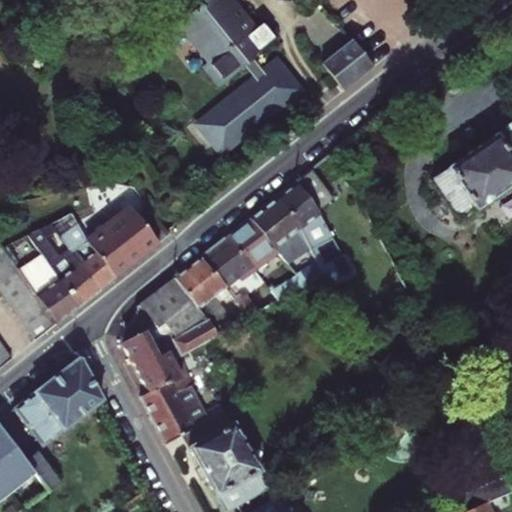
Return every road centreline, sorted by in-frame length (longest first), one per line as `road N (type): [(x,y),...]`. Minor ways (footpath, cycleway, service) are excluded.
road 1 (tertiary): [(81,324),(492,0)]
road 2 (residential): [(81,324),(183,511)]
